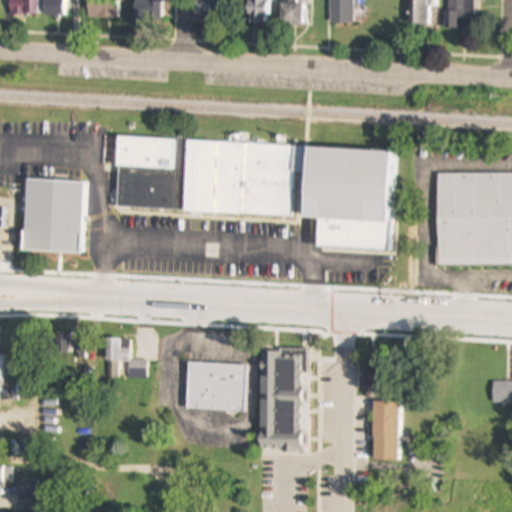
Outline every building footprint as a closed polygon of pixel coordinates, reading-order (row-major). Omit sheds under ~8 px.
[(37,16),(37,0),(11,0),(11,16),(37,16)] [(66,17),(66,0),(44,0),(44,17),(66,17)] [(88,0),(88,19),(118,19),(118,0),(88,0)] [(162,21),(162,0),(135,0),(135,21),(162,21)] [(272,25),(272,0),(250,0),(250,25),(272,25)] [(303,26),(303,4),(297,4),(297,0),(282,0),(282,26),(303,26)] [(331,0),(331,26),(354,26),(354,0),(331,0)] [(431,0),(410,0),(410,27),(431,27),(431,0)] [(447,0),(447,31),(475,31),(475,0),(447,0)] [(123,139),(306,149),(399,154),(394,253),(322,249),(324,222),(309,221),(312,175),(296,175),(293,219),(119,209),(123,139)] [(511,175),(439,174),(437,267),(511,267),(511,175)] [(88,183),(26,181),(24,253),(85,255),(88,183)] [(55,364),(71,364),(71,334),(55,334),(55,364)] [(148,381),(148,362),(130,361),(131,343),(109,342),(108,379),(118,379),(119,363),(129,364),(128,380),(148,381)] [(90,360),(87,346),(75,348),(78,362),(90,360)] [(260,451),(302,451),(304,350),(262,349),(260,451)] [(187,412),(245,414),(246,366),(188,364),(187,412)] [(511,383),(493,383),(493,405),(511,405),(511,383)] [(373,403),(373,463),(400,463),(400,403),(373,403)] [(10,468),(0,468),(0,488),(10,488),(10,468)] [(41,501),(38,482),(15,485),(18,504),(41,501)]
